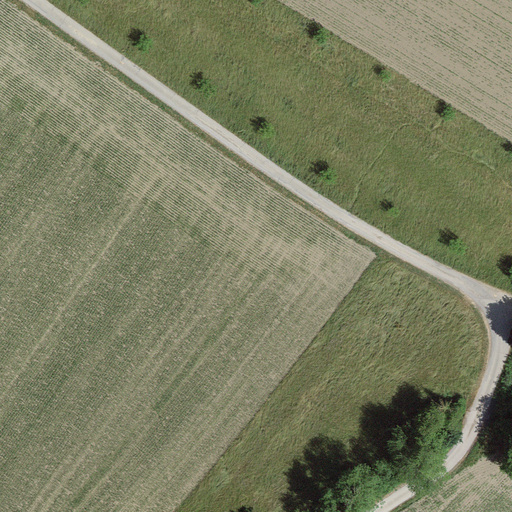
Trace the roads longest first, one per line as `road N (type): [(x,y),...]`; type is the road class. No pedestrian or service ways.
road 1 (track): [(57,0),(346,207),(495,290),(511,314)]
road 2 (track): [(511,360),(490,425),(369,511)]
